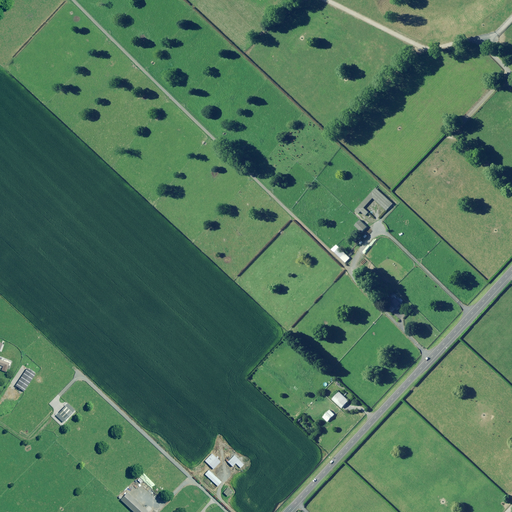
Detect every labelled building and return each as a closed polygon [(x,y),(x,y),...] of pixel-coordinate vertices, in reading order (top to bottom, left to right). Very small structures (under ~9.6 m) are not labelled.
[(376,188),(369,195),(355,210),(359,214),(361,212),(366,216),(369,213),(364,208),(369,203),(371,204),(373,201),(372,200),(373,198),(387,211),(393,204),(376,188)] [(367,227),(360,220),(355,225),(362,232),(367,227)] [(350,258),(339,247),(334,251),(346,263),(350,258)] [(370,286),(360,275),(356,278),(367,289),(370,286)] [(403,304),(394,295),(390,298),(396,304),(389,310),(392,312),(396,308),(398,310),(401,307),(400,306),(403,304)] [(5,372),(9,363),(0,360),(0,367),(2,368),(1,371),(5,372)] [(333,394),(330,397),(333,399),(332,400),(342,409),(349,401),(340,392),(336,396),(333,394)] [(74,411),(67,404),(56,416),(63,423),(74,411)] [(335,415),(330,410),(323,417),(328,422),(335,415)] [(217,459),(219,457),(217,456),(216,458),(212,454),(205,461),(213,469),(220,462),(217,459)] [(243,465),(234,456),(231,459),(229,457),(226,460),(232,467),(235,463),(240,468),(243,465)] [(221,482),(208,470),(205,475),(217,486),(221,482)] [(232,492),(228,488),(223,493),(227,497),(232,492)] [(148,511),(127,493),(120,500),(133,511),(148,511)]
